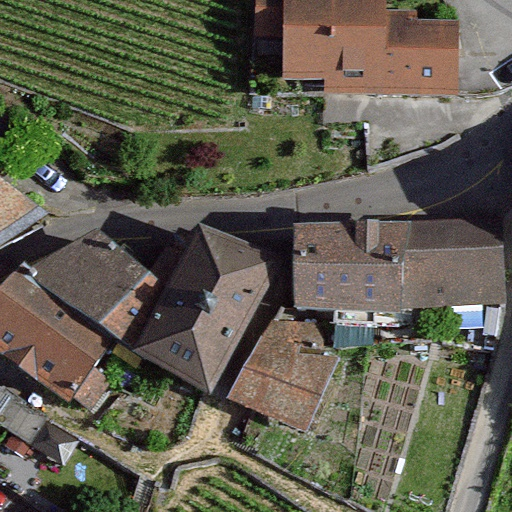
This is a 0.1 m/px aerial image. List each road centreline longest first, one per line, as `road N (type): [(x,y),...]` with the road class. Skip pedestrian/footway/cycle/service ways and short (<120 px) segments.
road 1 (unclassified): [(0,264),(66,235),(326,208),(424,185),(486,150)]
road 2 (unclassified): [(511,374),(472,511)]
